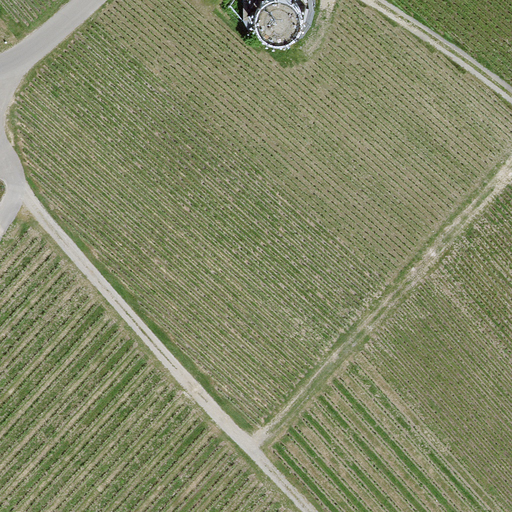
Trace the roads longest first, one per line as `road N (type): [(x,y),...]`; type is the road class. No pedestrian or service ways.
road 1 (track): [(16,189),(311,511)]
road 2 (track): [(511,165),(254,450)]
road 3 (track): [(374,0),(511,96)]
